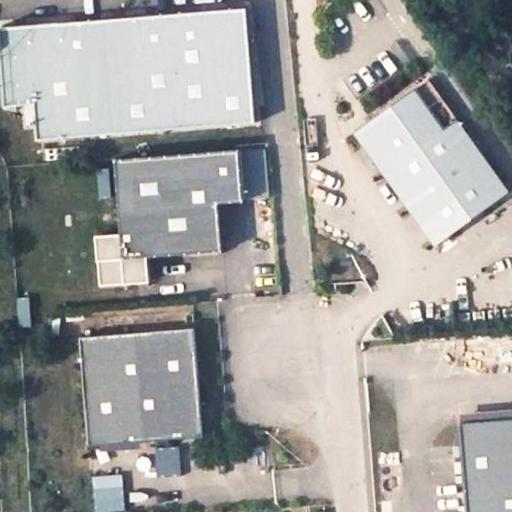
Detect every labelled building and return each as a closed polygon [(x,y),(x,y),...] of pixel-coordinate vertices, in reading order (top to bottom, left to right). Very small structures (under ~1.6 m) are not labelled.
[(248,9),(0,27),(0,39),(5,107),(35,105),(38,140),(257,123),(248,9)] [(415,90),(354,133),(436,247),(510,193),(459,121),(445,131),(415,90)] [(242,149),(116,159),(122,234),(97,236),(101,286),(151,282),(149,257),(223,251),(220,203),(245,201),(242,149)] [(271,196),(268,153),(251,154),(254,197),(271,196)] [(196,329),(80,337),(88,445),(98,444),(133,442),(204,436),(196,329)] [(458,422),(460,422),(511,418),(511,408),(457,412),(458,422)] [(227,432),(226,411),(208,412),(209,433),(227,432)] [(511,511),(511,418),(460,422),(466,511),(511,511)] [(133,442),(98,444),(99,452),(134,449),(133,442)]
